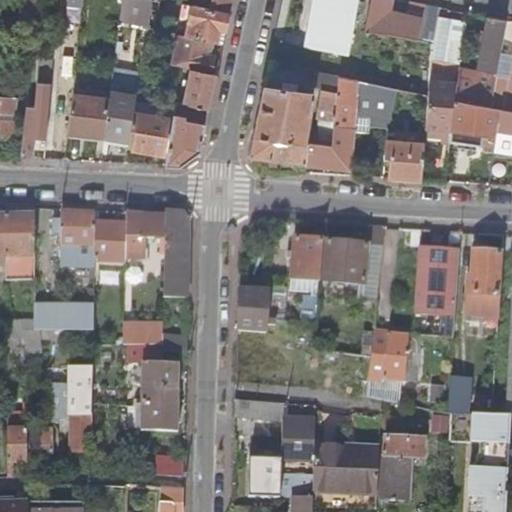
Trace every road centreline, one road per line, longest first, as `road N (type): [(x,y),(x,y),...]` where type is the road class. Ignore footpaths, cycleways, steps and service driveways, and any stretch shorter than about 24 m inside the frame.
road 1 (residential): [(202,511),(216,191)]
road 2 (residential): [(216,191),(511,208)]
road 3 (residential): [(216,191),(0,181)]
road 4 (residential): [(216,191),(256,0)]
